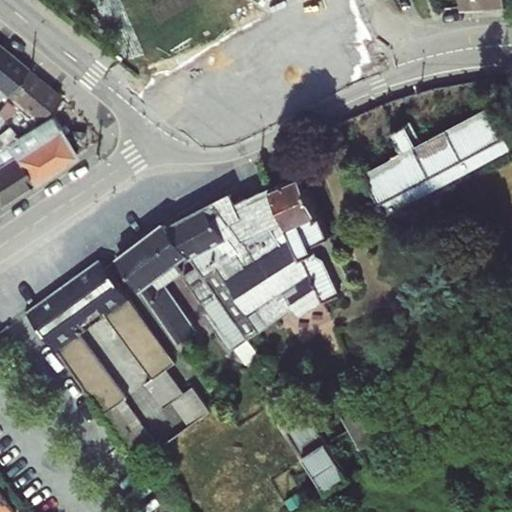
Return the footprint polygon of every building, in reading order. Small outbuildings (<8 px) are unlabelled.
[(505,0),(460,0),(461,10),(506,7),(505,0)] [(0,87),(6,92),(26,69),(0,47),(0,87)] [(61,97),(26,69),(6,92),(41,119),(49,110),(61,97)] [(0,115),(0,130),(34,183),(77,155),(53,116),(42,129),(9,105),(0,115)] [(398,155),(364,174),(387,215),(511,148),(488,107),(421,144),(409,121),(386,133),(398,155)] [(0,204),(34,183),(0,130),(0,204)] [(159,219),(116,246),(176,341),(198,327),(168,280),(186,269),(232,342),(249,338),(223,296),(211,253),(236,293),(233,282),(262,328),(292,309),(289,298),(316,281),(323,292),(343,287),(316,244),(288,252),(322,231),(321,228),(299,194),(294,173),(229,191),(225,184),(178,214),(159,219)] [(83,327),(110,308),(155,373),(174,360),(103,255),(30,304),(103,412),(129,394),(83,327)] [(302,313),(322,298),(312,285),(292,300),(302,313)] [(111,311),(86,326),(132,396),(113,408),(132,438),(153,425),(164,442),(192,424),(175,397),(165,404),(149,378),(153,376),(111,311)] [(150,380),(168,402),(189,386),(172,363),(150,380)] [(179,392),(187,418),(213,410),(204,384),(179,392)] [(285,429),(323,489),(349,472),(311,412),(285,429)] [(0,511),(15,511),(0,490),(0,511)]
